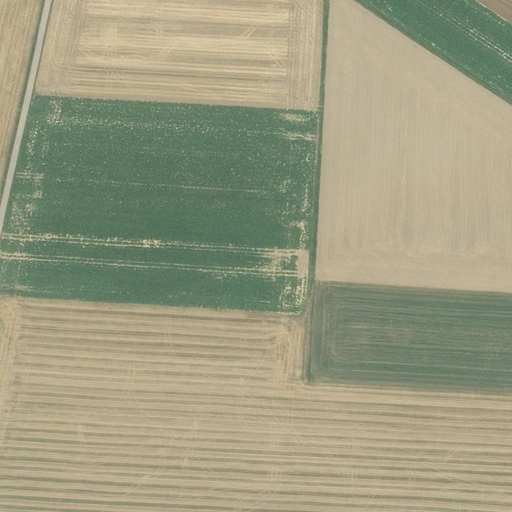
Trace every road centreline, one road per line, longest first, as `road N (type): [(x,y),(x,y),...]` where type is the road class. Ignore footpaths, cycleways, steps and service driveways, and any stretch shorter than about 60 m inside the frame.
road 1 (track): [(313,380),(334,0)]
road 2 (track): [(0,224),(49,0)]
road 3 (track): [(511,100),(365,0)]
